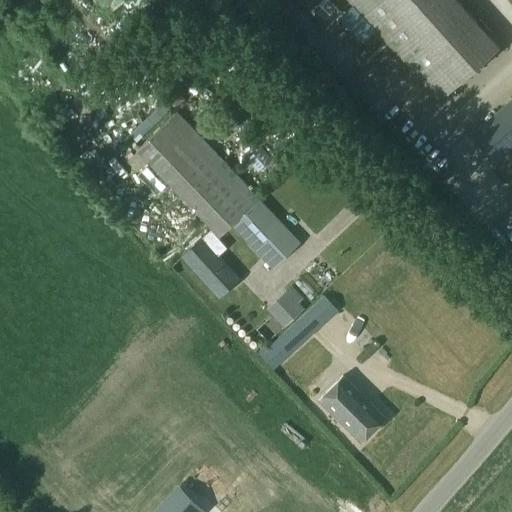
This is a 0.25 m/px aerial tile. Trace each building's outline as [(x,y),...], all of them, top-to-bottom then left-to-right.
[(131,0),(111,0),(110,1),(122,14),(134,3),(131,0)] [(323,0),(314,7),(329,27),(347,13),(337,0),(323,0)] [(475,21),(456,0),(348,0),(439,101),(484,61),(499,47),(489,36),(490,34),(490,32),(480,20),(477,21),(475,21)] [(173,91),(164,98),(171,108),(180,100),(173,91)] [(260,198),(178,111),(137,150),(219,237),(231,226),(273,269),(301,243),(259,199),(260,198)] [(511,148),(495,164),(511,183),(511,148)] [(262,150),(248,162),(258,173),(272,162),(262,150)] [(227,248),(211,231),(202,239),(201,237),(180,256),(219,299),(241,279),(219,255),(227,248)] [(289,288),(268,308),(286,327),(307,307),(289,288)] [(339,310),(325,295),(269,346),(283,361),(339,310)] [(311,379),(324,393),(349,370),(336,356),(311,379)] [(385,419),(343,377),(319,400),(361,442),(385,419)] [(179,489),(157,511),(202,511),(179,489)]
